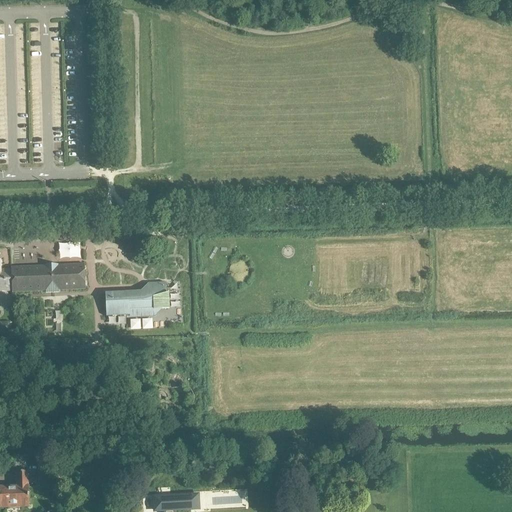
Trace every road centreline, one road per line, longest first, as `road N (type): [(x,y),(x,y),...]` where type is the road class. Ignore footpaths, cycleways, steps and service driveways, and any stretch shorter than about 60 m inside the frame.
road 1 (track): [(183,212),(432,203)]
road 2 (track): [(79,13),(137,13),(139,164),(110,173)]
road 3 (track): [(111,214),(105,0)]
